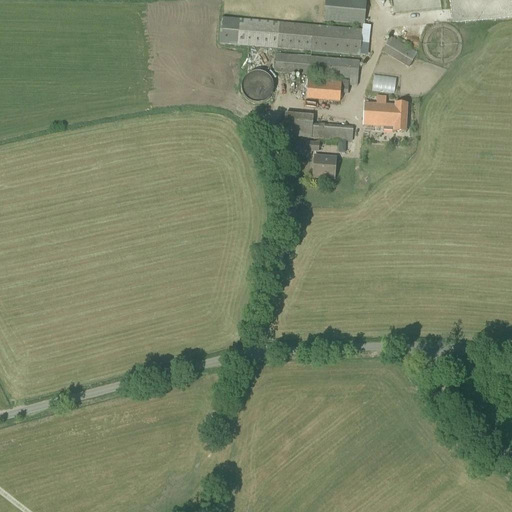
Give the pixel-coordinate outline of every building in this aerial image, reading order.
[(364,25),(366,0),(325,0),(323,22),(364,25)] [(360,57),(362,30),(221,18),(219,44),(360,57)] [(409,69),(418,53),(390,37),(381,52),(409,69)] [(357,87),(360,61),(276,54),(275,73),(350,79),(349,86),(357,87)] [(257,104),(260,104),(263,103),(267,101),(270,98),(272,95),(274,92),(274,88),(273,84),(272,81),(269,77),(267,75),(263,73),(260,73),(257,73),(254,73),(251,74),(248,76),(245,79),(243,82),(242,86),(242,89),(242,93),(244,96),(246,100),(250,102),(253,104),(257,104)] [(348,95),(349,82),(308,79),(306,100),(340,103),(341,94),(348,95)] [(377,79),(376,92),(396,92),(396,80),(377,79)] [(386,105),(386,97),(376,96),(376,104),(364,103),(362,127),(383,128),(383,131),(393,132),(406,133),(408,104),(395,103),(395,106),(386,105)] [(312,124),(311,139),(352,142),(353,128),(312,124)] [(319,153),(319,143),(305,142),(305,152),(319,153)] [(334,181),(336,158),(315,156),(313,179),(334,181)]
